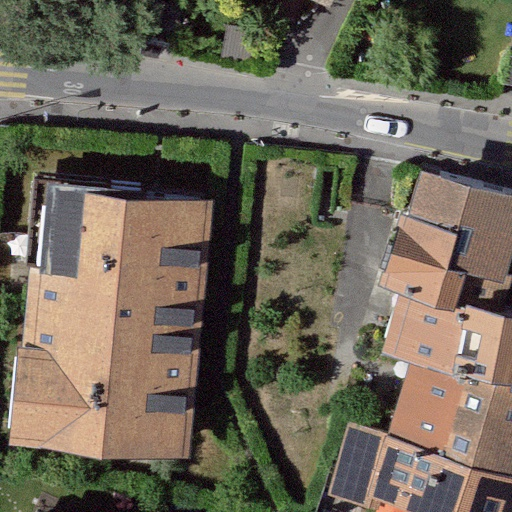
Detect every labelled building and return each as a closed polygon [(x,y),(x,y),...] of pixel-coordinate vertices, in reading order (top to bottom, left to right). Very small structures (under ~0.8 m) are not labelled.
[(194,445),(222,186),(48,167),(20,426),(194,445)] [(447,253),(511,269),(511,267),(511,188),(430,168),(420,210),(458,221),(447,253)] [(473,289),(503,295),(511,269),(447,253),(458,221),(420,210),(402,205),(380,275),(402,282),(470,300),(473,289)] [(457,359),(470,300),(402,282),(385,343),(411,349),(457,359)] [(511,370),(511,296),(503,295),(473,289),(470,300),(457,359),(498,367),(511,370)] [(411,349),(387,427),(473,453),(498,367),(457,359),(411,349)] [(511,511),(511,370),(498,367),(473,453),(456,511),(459,511),(511,511)] [(373,486),(387,427),(351,419),(331,494),(380,505),(385,490),(373,486)] [(456,511),(473,453),(387,427),(373,486),(385,490),(456,511)] [(85,511),(49,495),(40,511),(85,511)]
